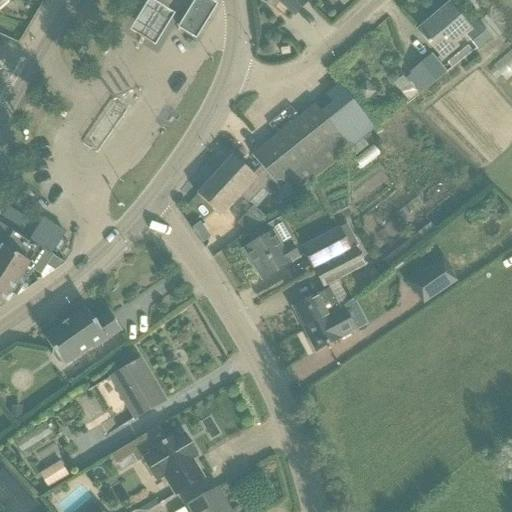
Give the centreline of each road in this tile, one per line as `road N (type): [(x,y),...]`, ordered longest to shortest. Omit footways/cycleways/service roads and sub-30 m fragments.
road 1 (unclassified): [(309,511),(276,411),(238,334),(145,202)]
road 2 (primary): [(0,325),(54,288),(145,202)]
road 3 (unclassified): [(223,75),(271,77),(307,63),(379,0)]
road 4 (primary): [(145,202),(223,75)]
road 5 (primary): [(73,0),(0,120)]
